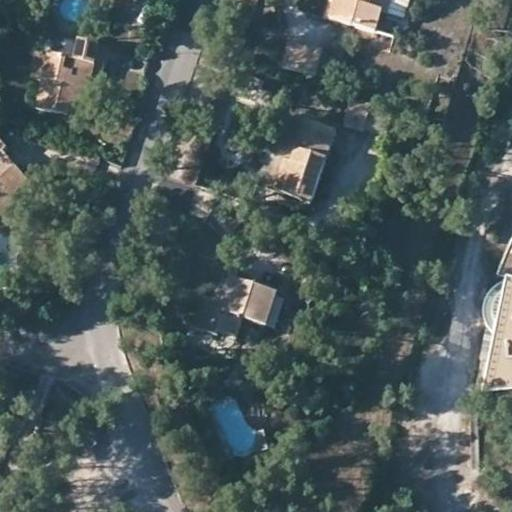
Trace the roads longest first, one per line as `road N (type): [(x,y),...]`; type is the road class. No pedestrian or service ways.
road 1 (residential): [(109,360),(103,301),(203,0)]
road 2 (track): [(511,173),(489,195),(473,250),(451,406),(448,511)]
road 3 (residential): [(166,511),(109,360)]
